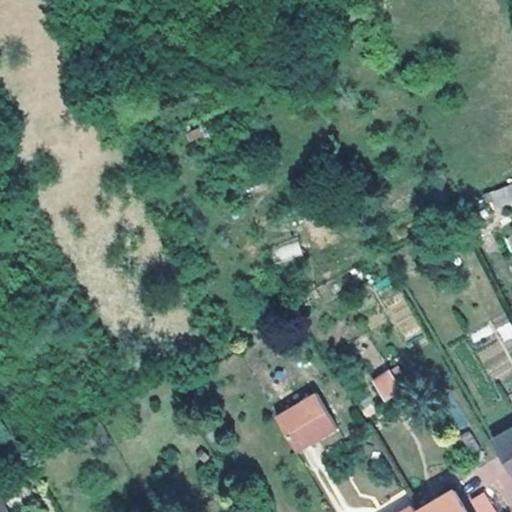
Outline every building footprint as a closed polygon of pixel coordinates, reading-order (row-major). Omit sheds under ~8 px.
[(448,254),(432,226),(411,238),(428,265),(448,254)] [(281,261),(302,254),(298,242),(277,249),(281,261)] [(394,371),(378,382),(390,401),(406,390),(394,371)] [(278,417),(299,452),(338,427),(318,394),(278,417)] [(471,511),(459,491),(422,511),(471,511)] [(495,511),(485,491),(469,499),(475,511),(495,511)] [(0,511),(8,511),(0,495),(0,511)]
